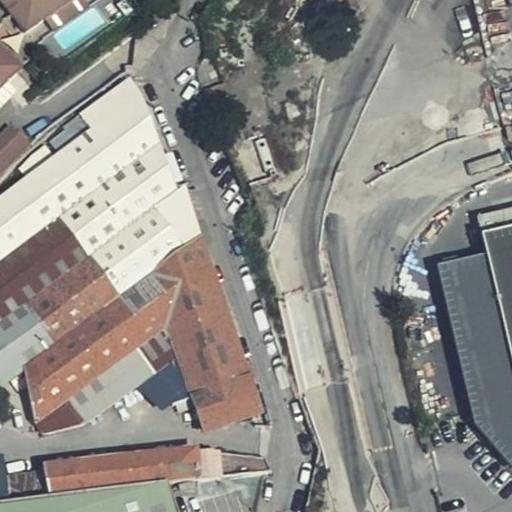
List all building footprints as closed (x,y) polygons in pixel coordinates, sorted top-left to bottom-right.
[(4,0),(26,31),(47,18),(73,0),(4,0)] [(92,8),(86,0),(73,0),(47,18),(56,32),(92,8)] [(0,93),(25,69),(0,45),(0,93)] [(205,430),(260,411),(259,407),(197,237),(180,182),(173,187),(134,100),(122,81),(82,113),(79,109),(56,129),(59,134),(42,145),(50,157),(46,161),(36,147),(30,152),(10,173),(17,183),(0,195),(0,388),(23,372),(34,425),(149,337),(160,368),(173,403),(192,396),(205,430)] [(0,178),(34,145),(11,122),(0,133),(0,178)] [(511,234),(484,241),(511,360),(511,234)] [(302,320),(272,331),(283,358),(311,347),(302,320)] [(89,420),(160,368),(149,337),(34,425),(42,436),(89,420)] [(177,482),(271,470),(268,457),(196,449),(43,469),(44,472),(49,498),(177,482)] [(0,469),(0,503),(8,503),(4,478),(2,469),(0,469)] [(49,498),(44,472),(4,478),(8,503),(49,498)] [(0,511),(181,511),(177,482),(49,498),(8,503),(0,503),(0,511)]
